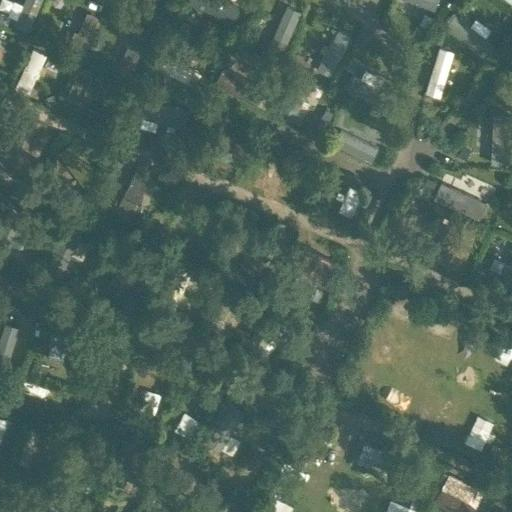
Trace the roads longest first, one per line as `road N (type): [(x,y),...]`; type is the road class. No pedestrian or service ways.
road 1 (track): [(228,511),(317,353),(390,179),(403,158),(442,136),(511,46)]
road 2 (track): [(0,285),(198,350),(284,404),(342,414),(411,444)]
road 3 (track): [(403,158),(408,102),(390,47),(375,18),(323,0)]
road 4 (track): [(390,179),(215,103)]
